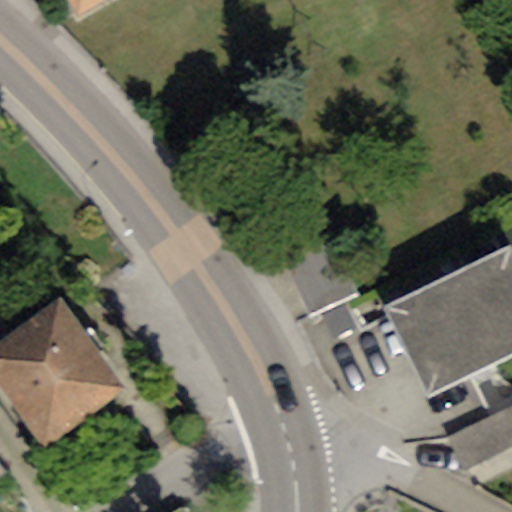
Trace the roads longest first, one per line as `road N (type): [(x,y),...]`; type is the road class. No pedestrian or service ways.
road 1 (secondary): [(284,428),(262,375),(164,222),(53,92),(0,44)]
road 2 (residential): [(284,428),(246,441),(133,511)]
